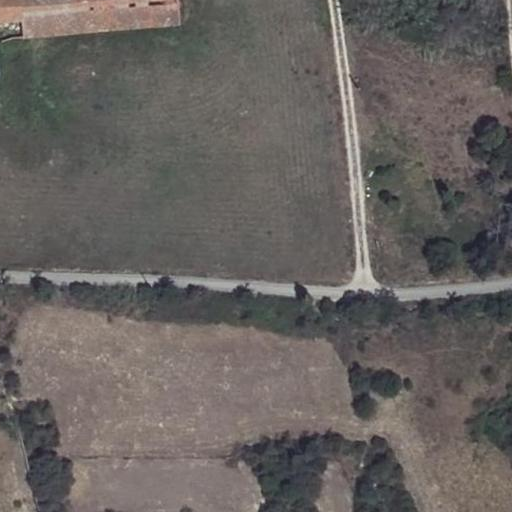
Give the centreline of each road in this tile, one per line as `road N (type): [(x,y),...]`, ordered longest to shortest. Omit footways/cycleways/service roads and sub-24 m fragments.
road 1 (residential): [(511,279),(367,294),(0,276)]
road 2 (track): [(367,294),(332,0)]
